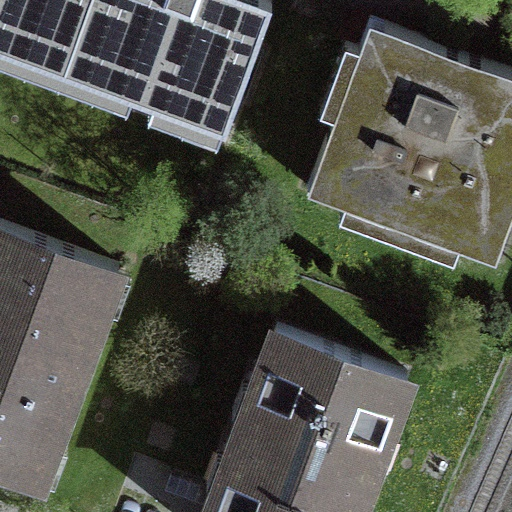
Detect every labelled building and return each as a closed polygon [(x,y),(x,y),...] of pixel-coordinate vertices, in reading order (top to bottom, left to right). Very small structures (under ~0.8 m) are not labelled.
[(0,0),(0,42),(64,66),(87,0),(0,0)] [(87,0),(64,66),(225,124),(270,0),(87,0)] [(495,252),(511,204),(511,65),(370,14),(307,183),(495,252)] [(121,263),(0,217),(0,459),(41,475),(121,263)] [(354,511),(409,370),(274,319),(200,511),(354,511)]
